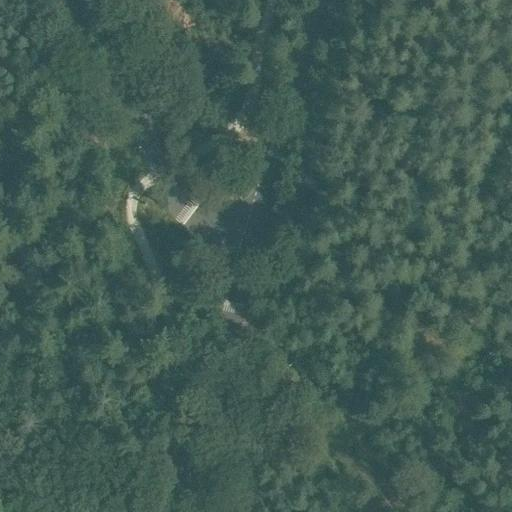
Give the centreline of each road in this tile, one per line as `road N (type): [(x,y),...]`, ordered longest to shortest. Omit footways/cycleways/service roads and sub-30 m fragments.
road 1 (unknown): [(55,0),(127,155),(173,280),(230,324)]
road 2 (tertiary): [(247,250),(185,209),(77,0)]
road 3 (tertiary): [(182,511),(247,250)]
road 4 (tertiary): [(247,250),(325,0)]
road 5 (track): [(230,324),(247,330),(394,511)]
